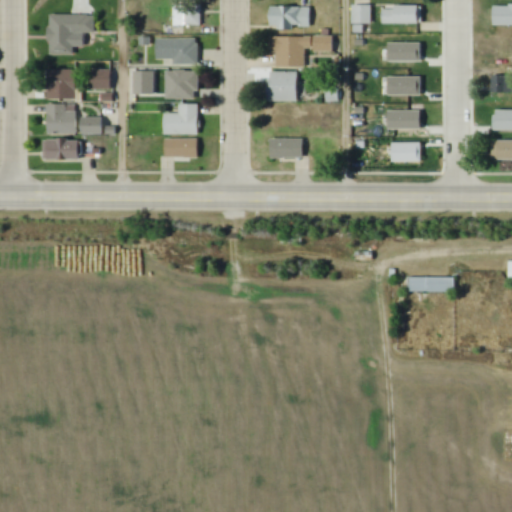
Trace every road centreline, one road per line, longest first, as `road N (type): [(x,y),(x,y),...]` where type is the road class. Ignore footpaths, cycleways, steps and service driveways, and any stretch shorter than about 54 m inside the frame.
road 1 (secondary): [(511,199),(0,196)]
road 2 (residential): [(456,199),(457,0)]
road 3 (residential): [(233,199),(233,0)]
road 4 (residential): [(12,196),(12,0)]
